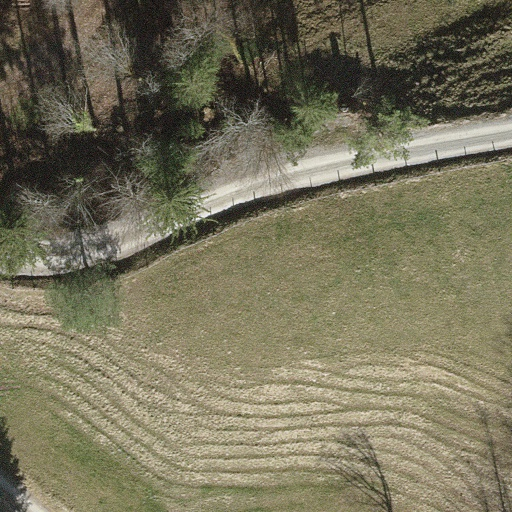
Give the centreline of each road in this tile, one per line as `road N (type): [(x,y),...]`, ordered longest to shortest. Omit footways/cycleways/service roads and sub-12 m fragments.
road 1 (track): [(0,252),(89,249),(260,185),(511,135)]
road 2 (track): [(0,95),(108,0)]
